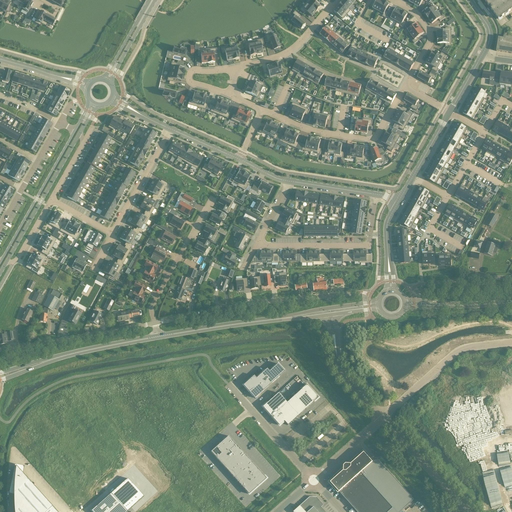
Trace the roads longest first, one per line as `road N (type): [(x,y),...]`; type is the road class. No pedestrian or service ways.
road 1 (residential): [(154,322),(253,303),(371,294)]
road 2 (unknown): [(417,386),(383,378),(369,351),(422,336),(511,329)]
road 3 (residential): [(261,109),(319,132),(369,139),(405,87)]
road 4 (residential): [(256,246),(368,246),(376,194)]
road 5 (residential): [(0,350),(154,322)]
road 6 (unclassified): [(382,417),(460,348),(511,342)]
road 7 (tertiary): [(75,131),(0,263)]
road 8 (unknown): [(251,408),(294,373),(320,392),(276,436)]
road 9 (tertiary): [(5,263),(78,133)]
road 10 (residential): [(154,322),(152,303),(212,197)]
road 11 (tertiary): [(157,337),(285,318)]
road 12 (residential): [(338,0),(290,51),(234,68)]
road 13 (unclassified): [(469,511),(382,417)]
road 14 (unclassified): [(230,385),(315,480)]
